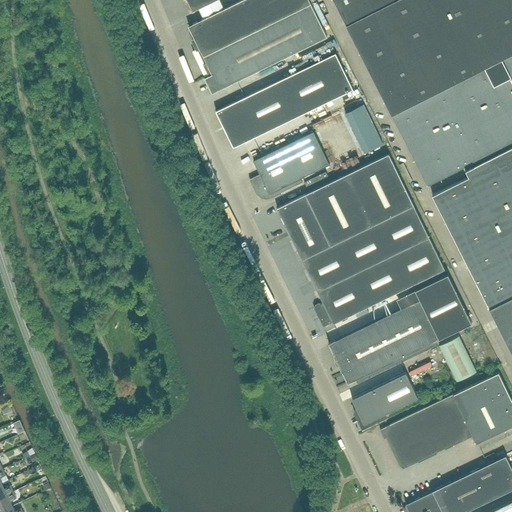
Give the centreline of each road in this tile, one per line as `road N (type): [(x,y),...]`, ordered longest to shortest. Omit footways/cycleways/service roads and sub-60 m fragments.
road 1 (unclassified): [(385,511),(222,180),(149,0)]
road 2 (unknown): [(511,367),(321,0)]
road 3 (tertiary): [(109,511),(31,340),(0,249)]
